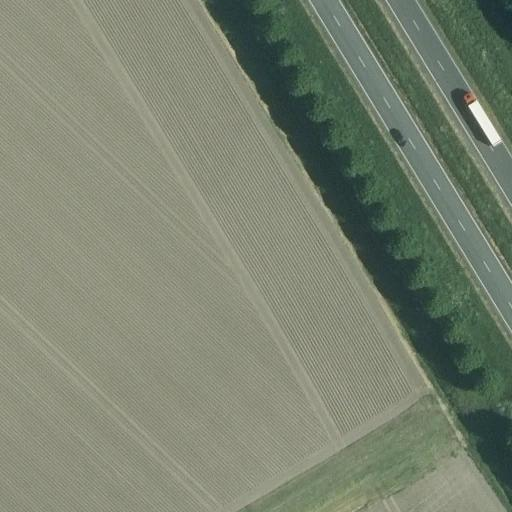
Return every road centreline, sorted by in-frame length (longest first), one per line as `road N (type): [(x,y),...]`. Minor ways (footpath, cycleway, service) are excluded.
road 1 (trunk): [(322,0),(511,310)]
road 2 (trunk): [(511,184),(399,0)]
